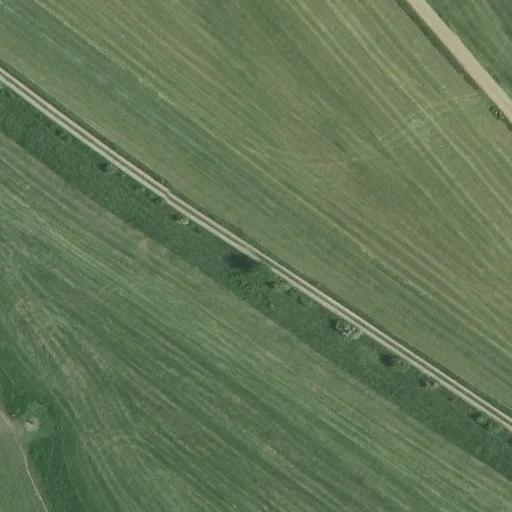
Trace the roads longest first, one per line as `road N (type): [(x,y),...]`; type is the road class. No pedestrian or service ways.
road 1 (track): [(511,423),(0,75)]
road 2 (track): [(511,109),(416,0)]
